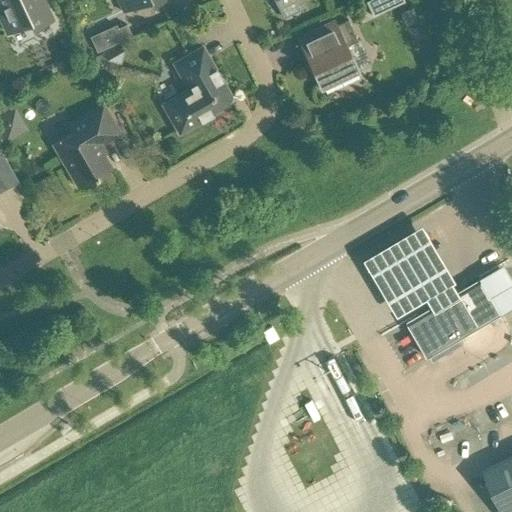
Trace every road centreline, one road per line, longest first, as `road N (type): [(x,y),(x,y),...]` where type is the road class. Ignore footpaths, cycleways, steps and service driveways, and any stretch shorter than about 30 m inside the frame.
road 1 (tertiary): [(0,439),(511,138)]
road 2 (residential): [(227,0),(264,83),(256,127),(0,279)]
